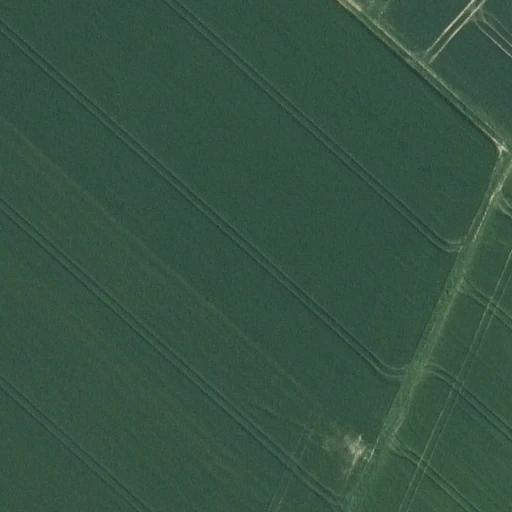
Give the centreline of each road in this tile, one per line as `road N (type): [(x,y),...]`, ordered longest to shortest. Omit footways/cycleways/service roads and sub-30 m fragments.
road 1 (track): [(368,511),(511,190)]
road 2 (track): [(346,0),(511,150)]
